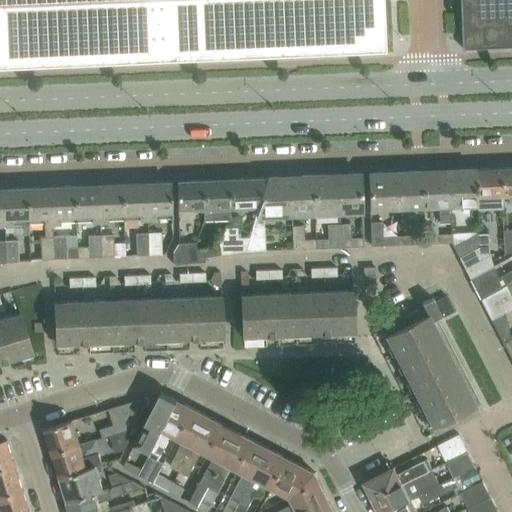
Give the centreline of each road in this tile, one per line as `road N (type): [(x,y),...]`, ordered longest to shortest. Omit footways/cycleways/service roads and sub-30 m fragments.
road 1 (residential): [(0,177),(511,151)]
road 2 (secondary): [(0,133),(511,112)]
road 3 (secondary): [(431,83),(0,101)]
road 4 (residential): [(20,416),(167,372),(330,458),(335,468)]
